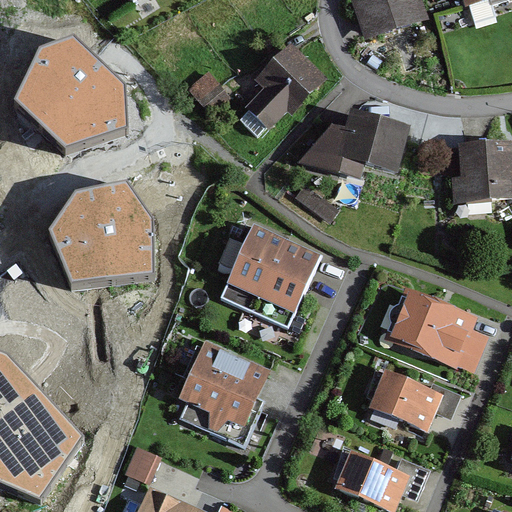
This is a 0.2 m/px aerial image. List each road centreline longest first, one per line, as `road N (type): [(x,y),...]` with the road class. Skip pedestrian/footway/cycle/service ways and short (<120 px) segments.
road 1 (residential): [(255,498),(355,273)]
road 2 (residential): [(329,0),(336,47),(370,83),(433,102),(511,103)]
